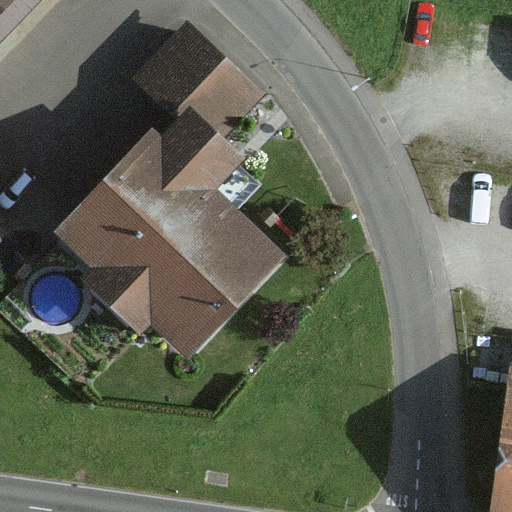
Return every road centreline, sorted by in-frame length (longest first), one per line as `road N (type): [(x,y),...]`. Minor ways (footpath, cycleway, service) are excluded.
road 1 (residential): [(415,511),(425,368),(398,230),(352,121),(259,0)]
road 2 (unknown): [(150,0),(73,78),(0,120)]
